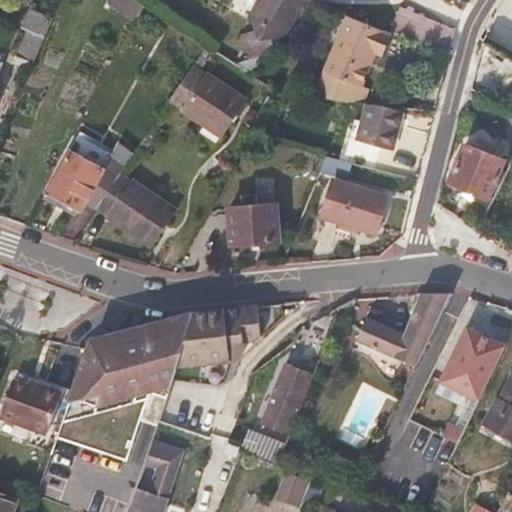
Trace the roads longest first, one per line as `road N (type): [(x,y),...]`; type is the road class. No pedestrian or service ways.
road 1 (residential): [(412,271),(162,292),(67,268),(0,240)]
road 2 (residential): [(412,271),(473,17),(484,0)]
road 3 (unknown): [(223,430),(241,375),(292,319),(309,282)]
